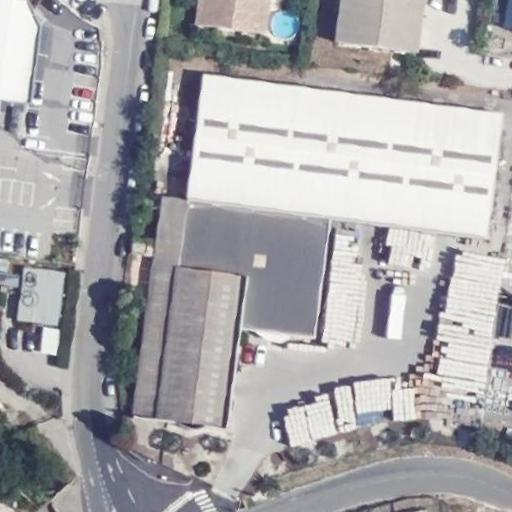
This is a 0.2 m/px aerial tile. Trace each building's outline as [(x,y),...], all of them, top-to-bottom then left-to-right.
[(197,0),(195,20),(261,29),(265,0),(197,0)] [(419,0),(338,0),(333,38),(412,49),(419,0)] [(0,101),(27,105),(37,31),(26,8),(0,4),(0,101)] [(484,237),(500,112),(200,73),(185,198),(161,195),(155,238),(153,252),(151,272),(240,283),(235,326),(313,336),(328,217),(484,237)] [(153,252),(155,238),(131,234),(129,249),(153,252)] [(14,323),(61,327),(66,268),(20,262),(14,323)] [(0,272),(0,285),(15,288),(17,275),(0,272)] [(240,283),(151,272),(132,413),(222,425),(235,326),(240,283)] [(53,357),(59,331),(32,325),(26,351),(53,357)]
